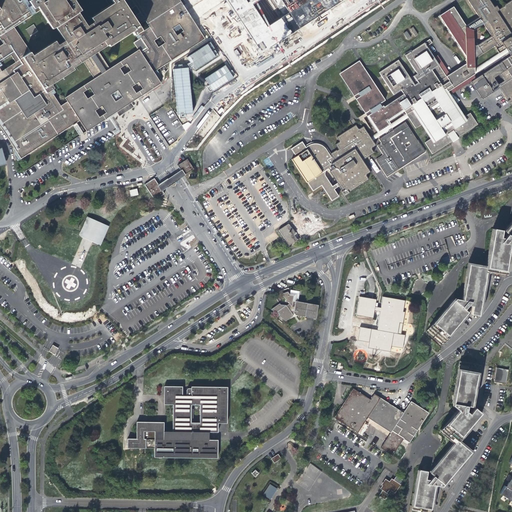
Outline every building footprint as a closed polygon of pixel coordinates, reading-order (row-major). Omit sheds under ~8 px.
[(0,0),(0,126),(21,158),(79,120),(87,131),(116,112),(131,102),(160,83),(153,72),(205,39),(179,0),(0,0)] [(225,0),(261,56),(347,0),(225,0)] [(452,86),(476,70),(476,60),(478,59),(488,52),(496,47),(503,43),(505,47),(499,51),(498,51),(500,55),(508,50),(511,47),(511,38),(510,39),(510,38),(511,36),(511,2),(505,7),(506,8),(501,11),(498,7),(496,9),(490,0),(468,0),(481,19),(467,27),(455,8),(441,17),(447,27),(467,58),(466,65),(456,71),(446,77),(452,86)] [(211,42),(187,57),(190,63),(189,63),(194,71),(219,56),(211,42)] [(452,86),(446,77),(425,44),(406,56),(417,74),(410,79),(399,60),(380,72),(394,95),(401,90),(404,95),(384,107),(381,103),(385,100),(361,62),(342,74),(379,132),(389,125),(386,121),(403,110),(406,114),(408,117),(415,128),(423,124),(427,121),(436,136),(432,138),(424,143),(432,154),(446,145),(452,141),(451,139),(455,136),(456,139),(477,125),(470,114),(462,119),(446,93),(463,82),(471,78),(476,78),(476,74),(484,69),(482,66),(476,70),(452,86)] [(511,47),(508,50),(510,53),(511,56),(511,57),(507,60),(472,83),(483,101),(500,89),(503,88),(511,100),(508,102),(511,108),(511,107),(511,47)] [(498,56),(482,66),(484,69),(502,58),(510,53),(508,50),(500,55),(498,56)] [(226,65),(204,78),(209,85),(207,87),(211,93),(234,78),(226,65)] [(193,115),(189,68),(174,69),(177,116),(193,115)] [(511,100),(503,88),(500,89),(508,102),(511,100)] [(131,102),(116,112),(119,116),(134,107),(131,102)] [(379,132),(377,133),(379,136),(388,130),(391,128),(408,117),(406,114),(389,125),(379,132)] [(186,130),(191,124),(187,121),(182,126),(186,130)] [(423,124),(432,138),(436,136),(427,121),(423,124)] [(391,128),(388,130),(389,132),(379,139),(382,143),(377,146),(383,155),(376,160),(387,177),(424,152),(405,122),(393,130),(391,128)] [(339,186),(341,190),(344,189),(341,191),(344,196),(349,193),(347,190),(348,189),(349,192),(368,179),(366,176),(366,175),(370,172),(366,166),(367,166),(369,157),(369,156),(374,152),(371,149),(372,148),(376,145),(373,140),(371,137),(363,126),(359,128),(358,129),(356,125),(336,137),(339,141),(339,142),(335,145),(338,150),(335,152),(334,152),(331,154),(331,155),(330,156),(329,154),(327,152),(326,150),(325,149),(324,147),(323,146),(322,145),(320,144),(319,144),(317,143),(315,143),(313,143),(311,144),(308,145),(305,147),(304,144),(302,141),(290,149),(293,152),(295,156),(291,159),(306,183),(307,182),(312,191),(321,185),(325,191),(327,189),(329,192),(327,194),(331,201),(338,196),(333,189),(339,186)] [(178,167),(181,171),(184,175),(184,176),(194,169),(188,160),(178,167)] [(177,179),(184,175),(181,171),(180,172),(158,186),(161,190),(177,179)] [(161,190),(158,186),(154,179),(144,185),(155,201),(164,194),(161,190)] [(129,190),(131,197),(138,195),(137,188),(129,190)] [(307,236),(314,231),(318,228),(316,226),(315,224),(318,222),(315,218),(314,219),(312,217),(302,222),(298,225),(295,220),(279,230),(289,246),(306,234),(307,236)] [(91,218),(82,237),(98,244),(107,225),(91,218)] [(510,244),(507,234),(504,238),(501,238),(501,230),(493,228),(487,267),(486,271),(505,274),(510,244)] [(486,271),(487,267),(469,264),(463,300),(468,312),(469,314),(479,315),(486,271)] [(290,295),(287,292),(282,294),(285,299),(284,300),(286,301),(288,303),(287,304),(285,305),(285,304),(280,304),(279,303),(270,309),(285,320),(293,315),(292,315),(294,313),(295,315),(316,319),(318,305),(298,302),(299,292),(290,290),(290,295)] [(376,327),(377,327),(378,327),(378,330),(376,330),(359,327),(357,339),(368,341),(368,343),(367,347),(390,351),(391,347),(391,346),(402,348),(404,335),(397,334),(394,333),(396,322),(399,323),(401,323),(403,312),(400,311),(402,300),(382,297),(380,308),(375,307),(376,299),(362,297),(359,296),(356,315),(372,318),(374,311),(379,311),(376,327)] [(468,312),(463,300),(455,298),(427,333),(441,345),(468,312)] [(55,355),(58,348),(52,345),(49,351),(55,355)] [(471,406),(478,365),(461,361),(453,406),(459,411),(456,414),(441,431),(455,443),(457,440),(480,413),(474,408),(471,406)] [(497,368),(494,381),(506,383),(508,370),(497,368)] [(127,448),(153,449),(153,454),(199,455),(201,457),(210,457),(215,452),(215,446),(211,442),(208,440),(209,433),(213,433),(213,421),(218,421),(224,421),(225,415),(226,415),(227,387),(191,386),(191,388),(189,388),(188,389),(187,389),(187,390),(187,396),(181,396),(182,386),(172,386),(172,387),(166,387),(165,401),(172,401),(172,405),(172,432),(163,432),(161,432),(161,429),(156,429),(156,432),(149,432),(149,427),(145,427),(145,422),(136,422),(136,439),(126,439),(127,448)] [(409,442),(428,413),(411,402),(407,407),(403,413),(380,399),(374,395),(370,400),(353,389),(345,401),(368,416),(392,431),(403,438),(409,442)] [(365,421),(367,418),(368,416),(345,401),(342,407),(365,421)] [(357,433),(365,421),(342,407),(334,418),(357,433)] [(226,424),(226,415),(225,415),(224,421),(218,421),(218,424),(226,424)] [(367,418),(391,433),(392,431),(368,416),(367,418)] [(163,422),(145,422),(145,427),(149,427),(149,432),(156,432),(156,429),(161,429),(161,432),(163,432),(163,422)] [(402,441),(403,438),(392,431),(391,433),(388,436),(400,444),(402,441)] [(393,455),(400,444),(388,436),(381,448),(393,455)] [(471,452),(457,440),(455,443),(442,458),(430,473),(434,476),(430,480),(426,479),(427,471),(419,470),(411,511),(430,511),(435,485),(442,486),(471,452)] [(217,442),(211,442),(215,446),(215,452),(210,457),(201,457),(199,455),(153,454),(153,458),(217,460),(217,442)] [(279,453),(272,457),(275,462),(282,457),(279,453)] [(511,459),(510,462),(511,463),(511,477),(508,485),(507,486),(505,485),(500,493),(511,500),(511,459)] [(255,478),(260,473),(255,469),(251,474),(255,478)] [(404,480),(395,474),(393,478),(402,484),(404,480)] [(392,478),(391,481),(389,484),(386,482),(384,485),(382,488),(384,489),(380,496),(386,499),(390,493),(388,492),(390,489),(393,490),(397,493),(402,484),(393,478),(392,478)] [(270,499),(277,489),(270,484),(263,495),(270,499)]
